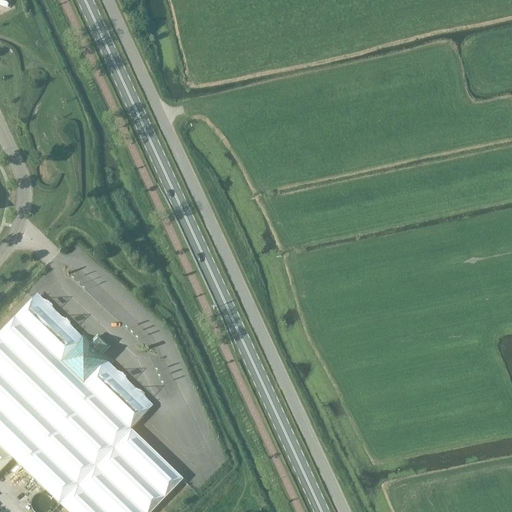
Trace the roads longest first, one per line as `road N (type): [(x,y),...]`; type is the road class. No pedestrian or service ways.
road 1 (unclassified): [(106,0),(343,511)]
road 2 (primary): [(84,0),(320,511)]
road 3 (unclassified): [(0,254),(24,206),(0,130)]
